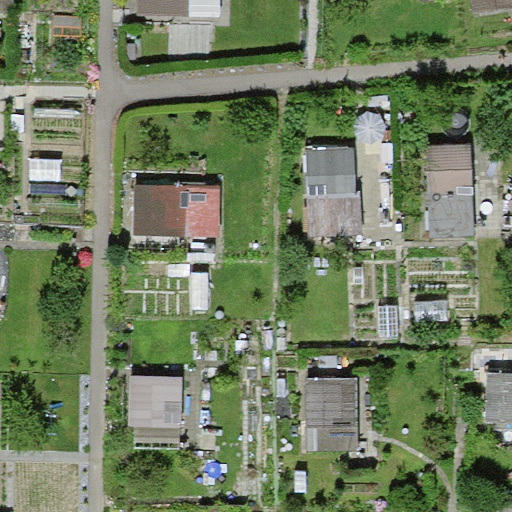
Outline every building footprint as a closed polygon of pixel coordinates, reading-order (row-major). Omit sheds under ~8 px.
[(188,0),(139,0),(140,8),(189,8),(188,0)] [(471,139),(428,141),(432,229),(475,227),(471,139)] [(353,144),(307,147),(310,194),(356,190),(353,144)] [(221,181),(133,179),(131,223),(220,225),(221,181)] [(397,259),(350,259),(350,300),(397,300),(397,259)] [(511,366),(488,366),(487,409),(511,409),(511,366)] [(185,369),(130,370),(130,421),(185,420),(185,369)] [(359,420),(310,421),(311,447),(359,446),(359,420)]
